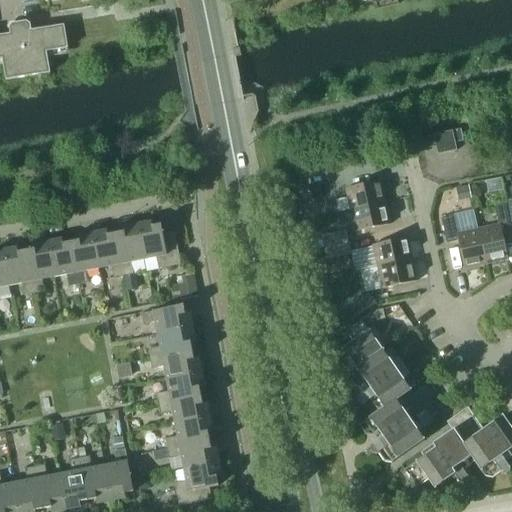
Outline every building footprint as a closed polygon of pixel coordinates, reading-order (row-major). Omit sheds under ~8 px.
[(10,34),(0,35),(0,59),(2,60),(5,81),(50,74),(47,52),(68,49),(64,26),(31,31),(30,25),(26,22),(12,24),(9,28),(10,34)] [(460,130),(432,135),(424,137),(426,149),(435,148),(437,155),(456,152),(454,143),(462,142),(460,130)] [(351,210),(385,203),(380,181),(346,189),(351,210)] [(310,186),(313,200),(321,198),(319,185),(310,186)] [(469,186),(455,189),(458,202),(471,199),(469,186)] [(356,233),(390,225),(385,203),(351,210),(356,233)] [(498,226),(478,230),(485,264),(507,259),(501,232),(511,229),(511,227),(511,225),(506,204),(494,207),(498,226)] [(464,269),(485,264),(478,230),(457,235),(453,216),(441,219),(446,244),(457,241),(464,269)] [(151,222),(136,225),(143,260),(156,258),(158,270),(180,265),(174,232),(162,235),(160,225),(152,227),(151,222)] [(122,228),(123,232),(115,234),(123,276),(133,274),(131,263),(143,260),(136,225),(122,228)] [(106,231),(92,234),(98,269),(111,266),(113,278),(123,276),(115,234),(107,236),(106,231)] [(349,243),(346,231),(321,236),(324,248),(349,243)] [(78,241),(70,243),(78,285),(88,283),(86,271),(98,269),(92,234),(77,236),(78,241)] [(378,267),(412,260),(407,238),(373,246),(378,267)] [(69,287),(78,285),(70,243),(62,244),(61,239),(47,242),(54,277),(66,275),(69,287)] [(41,280),(54,277),(47,242),(32,245),(33,250),(25,251),(33,293),(43,292),(41,280)] [(326,260),(351,255),(349,243),(324,248),(326,260)] [(16,248),(2,251),(9,286),(21,284),(24,295),(33,293),(25,251),(17,253),(16,248)] [(0,287),(9,286),(2,251),(0,251),(0,287)] [(322,251),(313,252),(314,261),(323,259),(322,251)] [(383,289),(417,282),(412,260),(378,267),(383,289)] [(124,277),(127,291),(138,289),(136,275),(124,277)] [(174,301),(198,297),(194,275),(177,278),(178,285),(171,286),(174,301)] [(355,319),(376,304),(369,294),(348,308),(355,319)] [(155,322),(157,335),(193,328),(190,314),(185,315),(183,306),(141,314),(143,324),(155,322)] [(346,307),(335,315),(342,325),(353,317),(346,307)] [(375,311),(373,313),(377,320),(378,321),(385,319),(383,309),(375,311)] [(362,321),(366,328),(377,320),(373,313),(362,321)] [(352,386),(360,387),(365,383),(369,389),(358,397),(357,401),(359,405),(363,405),(365,404),(373,416),(359,426),(365,435),(373,437),(379,432),(383,438),(371,447),(370,451),(372,454),(376,455),(378,453),(384,462),(391,463),(424,441),(415,429),(422,424),(411,407),(404,412),(396,402),(411,391),(402,379),(409,374),(405,368),(403,365),(398,358),(391,363),(366,328),(362,321),(346,332),(353,342),(342,349),(356,369),(346,376),(352,386)] [(148,349),(150,359),(192,351),(191,343),(195,343),(193,328),(157,335),(160,347),(148,349)] [(398,358),(403,365),(414,357),(409,350),(398,358)] [(163,367),(166,379),(201,372),(199,358),(194,359),(192,351),(150,359),(152,369),(163,367)] [(414,361),(405,368),(409,374),(419,368),(414,361)] [(130,364),(116,366),(118,379),(132,377),(130,364)] [(157,394),(158,404),(201,396),(199,388),(204,387),(201,372),(166,379),(168,392),(157,394)] [(172,411),(175,424),(210,417),(207,403),(203,404),(201,396),(158,404),(160,414),(172,411)] [(511,430),(502,417),(483,430),(467,408),(446,422),(452,431),(420,453),(423,457),(404,471),(416,489),(428,481),(434,489),(454,475),(459,483),(463,483),(467,481),(467,477),(459,465),(470,457),(484,477),(492,479),(500,473),(501,474),(505,475),(509,473),(509,469),(501,457),(507,453),(511,458),(511,430)] [(210,417),(175,424),(177,437),(165,439),(167,449),(210,441),(208,433),(213,432),(210,417)] [(139,418),(126,421),(128,433),(141,430),(139,418)] [(63,425),(50,428),(53,441),(66,439),(63,425)] [(122,437),(112,439),(114,452),(125,450),(122,437)] [(181,456),(183,469),(218,462),(216,448),(211,449),(210,441),(167,449),(154,452),(156,461),(181,456)] [(80,459),(87,457),(85,448),(78,449),(80,459)] [(104,466),(111,501),(125,499),(124,494),(133,492),(125,450),(114,452),(116,464),(104,466)] [(96,504),(111,501),(104,466),(91,469),(89,457),(79,459),(87,501),(95,499),(96,504)] [(80,503),(87,501),(79,459),(69,461),(72,472),(59,475),(66,510),(80,507),(80,503)] [(218,462),(183,469),(186,481),(174,484),(178,506),(211,500),(209,488),(218,486),(216,478),(221,477),(218,462)] [(51,511),(55,511),(66,510),(59,475),(47,477),(44,465),(34,467),(42,510),(51,508),(51,511)] [(14,484),(19,511),(34,511),(35,511),(42,510),(34,467),(25,469),(27,481),(14,484)] [(149,477),(137,479),(140,491),(151,488),(149,477)] [(19,511),(14,484),(1,486),(0,478),(0,511),(19,511)]
